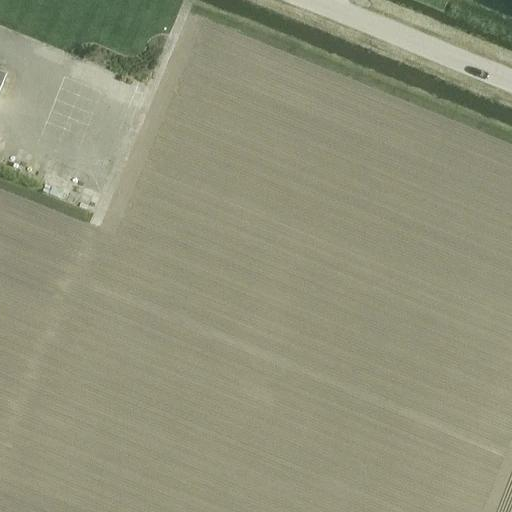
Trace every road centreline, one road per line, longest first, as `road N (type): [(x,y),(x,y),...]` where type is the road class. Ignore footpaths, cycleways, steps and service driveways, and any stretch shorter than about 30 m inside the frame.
road 1 (track): [(0,443),(104,193),(83,173)]
road 2 (unclassified): [(511,82),(308,0)]
